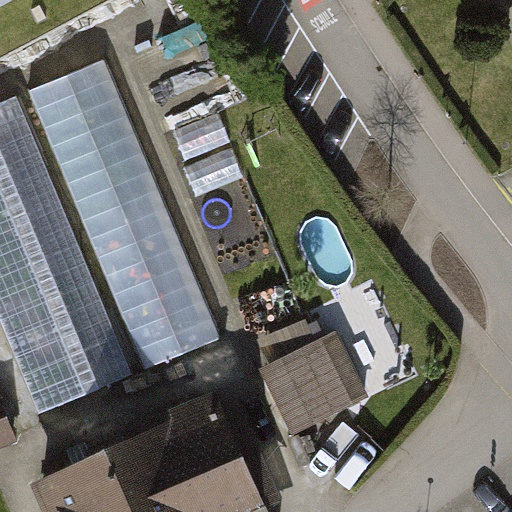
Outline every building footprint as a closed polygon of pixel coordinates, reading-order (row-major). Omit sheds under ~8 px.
[(0,0),(0,10),(19,0),(0,0)] [(109,63),(36,94),(150,369),(223,338),(109,63)] [(18,99),(0,106),(0,332),(36,418),(136,375),(18,99)] [(296,427),(370,394),(341,329),(266,362),(296,427)] [(230,404),(125,448),(152,511),(257,511),(273,505),(230,404)] [(0,413),(0,446),(11,442),(0,413)] [(152,511),(125,448),(39,484),(50,511),(152,511)]
